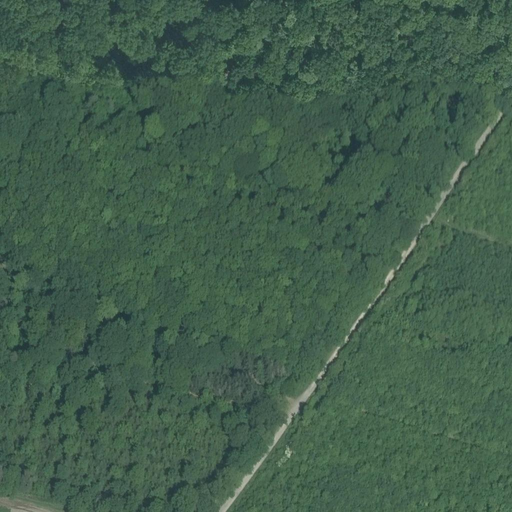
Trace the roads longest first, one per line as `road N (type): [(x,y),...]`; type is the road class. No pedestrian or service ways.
road 1 (track): [(222,511),(511,95)]
road 2 (track): [(274,437),(230,358),(0,282)]
